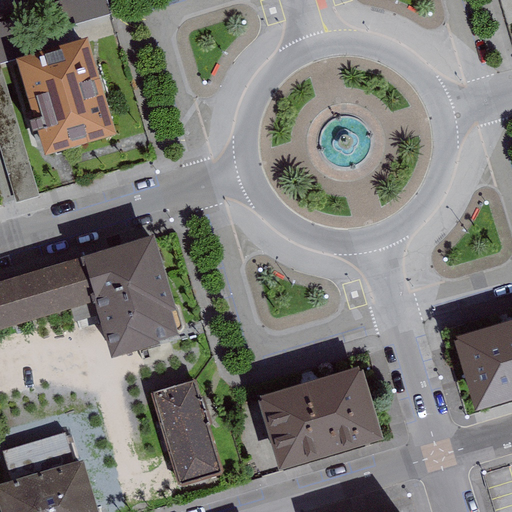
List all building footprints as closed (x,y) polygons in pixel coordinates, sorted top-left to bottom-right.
[(69,0),(79,43),(117,34),(108,0),(69,0)] [(88,44),(14,66),(42,162),(116,140),(88,44)] [(154,242),(83,262),(99,318),(112,364),(159,351),(158,347),(178,341),(176,335),(180,334),(154,242)] [(99,318),(83,262),(0,286),(0,334),(71,314),(75,325),(99,318)] [(511,400),(511,319),(452,338),(474,412),(511,400)] [(383,440),(360,366),(256,398),(279,471),(383,440)] [(222,474),(194,380),(150,393),(178,487),(222,474)] [(96,511),(82,464),(73,467),(64,434),(1,453),(10,485),(0,488),(0,511),(96,511)]
